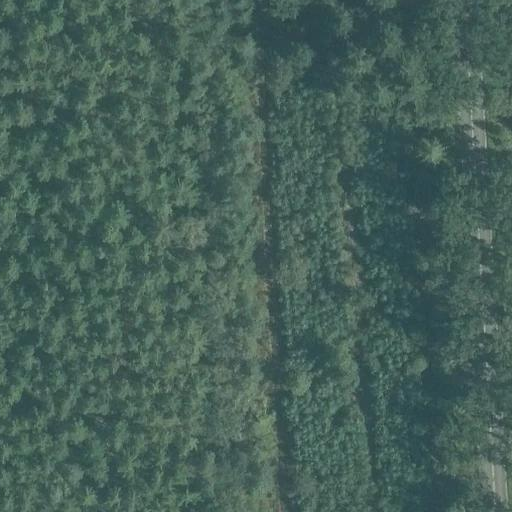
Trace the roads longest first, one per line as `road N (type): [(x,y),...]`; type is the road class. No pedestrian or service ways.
road 1 (track): [(288,511),(257,0)]
road 2 (secondary): [(494,511),(464,0)]
